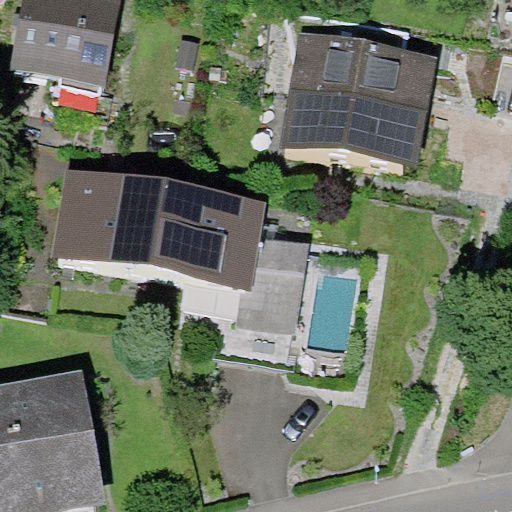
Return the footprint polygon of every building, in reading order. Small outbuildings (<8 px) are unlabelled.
[(14,76),(103,92),(117,13),(44,0),(27,0),(19,50),(14,76)] [(297,102),(410,122),(413,108),(420,68),(306,48),(297,102)] [(410,122),(297,102),(287,156),(401,176),(403,162),(410,122)] [(220,321),(214,357),(232,360),(285,368),(291,334),(293,334),(305,259),(252,250),(257,215),(72,185),(60,255),(58,267),(242,298),(238,324),(220,321)] [(0,511),(91,511),(95,511),(75,392),(0,405),(0,511)]
